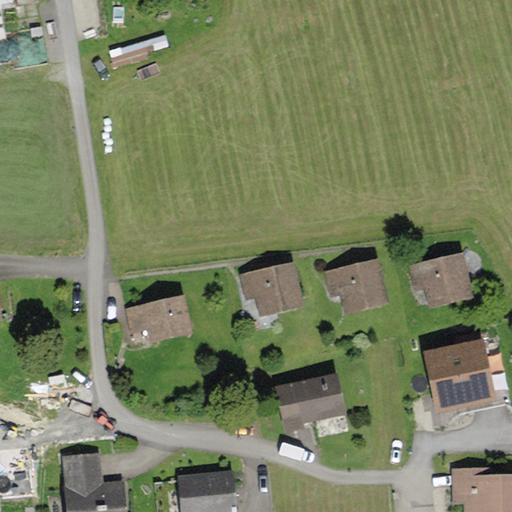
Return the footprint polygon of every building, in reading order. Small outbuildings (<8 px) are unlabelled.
[(463,254),(408,266),(415,294),(426,291),(430,309),(474,299),(463,254)] [(379,261),(325,272),(330,298),(339,296),(343,316),(388,307),(379,261)] [(295,263),(239,274),(244,302),(256,299),(260,316),(303,307),(295,263)] [(185,296),(125,309),(130,335),(147,332),(150,344),(194,334),(185,296)] [(483,339),(423,352),(436,413),(496,401),(483,339)] [(338,373),(275,387),(285,431),(348,417),(338,373)] [(63,488),(103,485),(100,455),(61,459),(63,488)] [(484,468),(450,470),(451,505),(464,504),(464,511),(511,511),(511,475),(485,476),(484,468)] [(234,511),(231,476),(177,480),(179,511),(234,511)] [(103,485),(63,488),(65,511),(127,511),(126,483),(103,485)]
